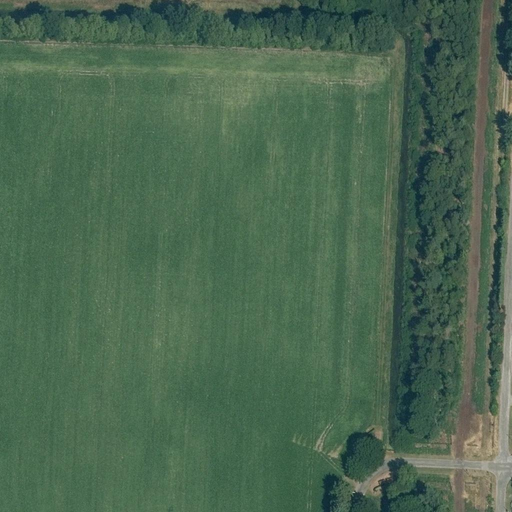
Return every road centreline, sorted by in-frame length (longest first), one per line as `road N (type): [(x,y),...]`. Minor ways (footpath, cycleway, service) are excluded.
road 1 (track): [(461,511),(487,0)]
road 2 (residential): [(511,197),(502,464)]
road 3 (unclassified): [(502,464),(395,461),(373,471),(356,511)]
road 4 (track): [(511,137),(508,0)]
